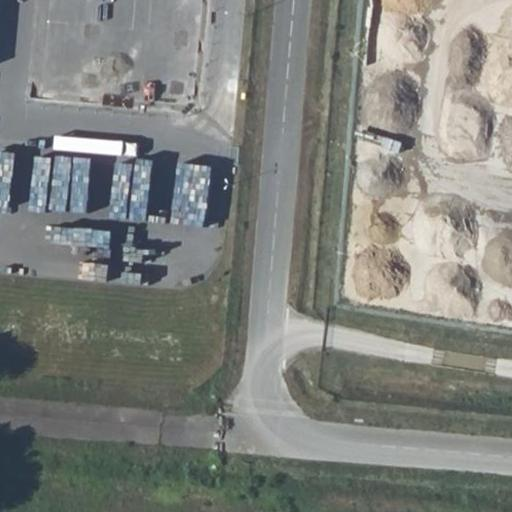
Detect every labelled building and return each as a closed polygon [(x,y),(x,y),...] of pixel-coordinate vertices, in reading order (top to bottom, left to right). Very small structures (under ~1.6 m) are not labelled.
[(95,0),(93,20),(135,24),(137,0),(95,0)] [(155,0),(153,25),(191,28),(193,0),(155,0)] [(125,147),(133,60),(91,56),(83,143),(125,147)] [(30,83),(32,61),(13,59),(5,138),(65,144),(70,87),(30,83)] [(0,177),(0,234),(36,237),(41,182),(0,177)]
